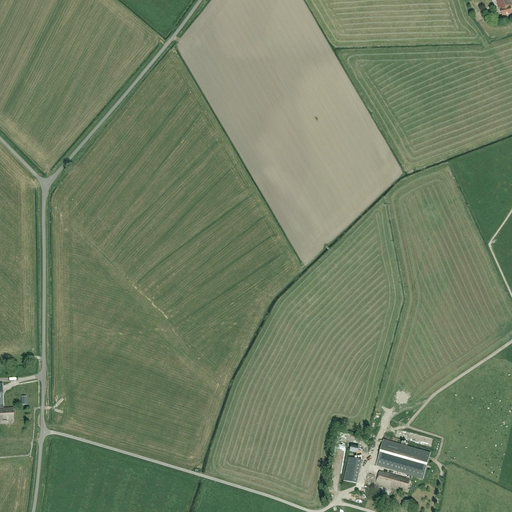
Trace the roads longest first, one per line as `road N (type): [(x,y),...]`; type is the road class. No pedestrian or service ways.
road 1 (unclassified): [(42,431),(304,509),(345,503),(372,511)]
road 2 (unclassified): [(42,431),(47,185)]
road 3 (unclassified): [(47,185),(202,0)]
road 4 (track): [(436,457),(442,438),(406,426),(433,395),(511,340)]
